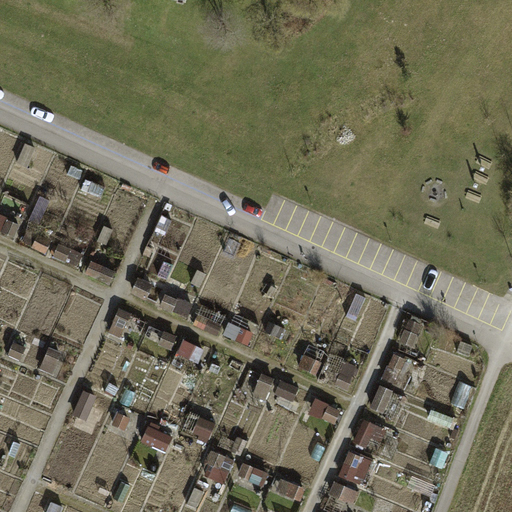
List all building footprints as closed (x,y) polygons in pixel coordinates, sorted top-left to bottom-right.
[(110,194),(85,183),(80,193),(106,204),(110,194)] [(17,192),(5,187),(0,198),(12,203),(17,192)] [(20,225),(0,216),(0,234),(13,240),(20,225)] [(167,226),(159,223),(154,234),(162,238),(167,226)] [(49,240),(26,230),(19,245),(43,255),(49,240)] [(81,256),(57,245),(51,259),(75,270),(81,256)] [(114,275),(88,264),(83,276),(108,288),(114,275)] [(284,278),(276,275),(272,285),(279,288),(284,278)] [(142,302),(149,286),(137,280),(130,297),(142,302)] [(177,304),(162,297),(157,307),(173,314),(177,304)] [(386,312),(377,308),(372,318),(381,322),(386,312)] [(129,317),(118,312),(107,336),(118,341),(129,317)] [(221,329),(196,318),(191,327),(217,338),(221,329)] [(425,325),(411,318),(400,343),(414,349),(425,325)] [(285,332),(268,325),(263,336),(280,344),(285,332)] [(179,340),(149,327),(143,340),(173,353),(179,340)] [(26,348),(13,342),(7,356),(20,362),(26,348)] [(204,354),(182,344),(177,355),(199,365),(204,354)] [(473,350),(459,345),(455,356),(468,361),(473,350)] [(326,356),(306,348),(301,359),(321,368),(326,356)] [(61,356),(48,350),(39,370),(53,376),(61,356)] [(417,366),(394,355),(383,382),(405,392),(417,366)] [(359,371),(347,365),(339,382),(352,388),(359,371)] [(273,382),(260,376),(250,399),(263,404),(273,382)] [(299,392),(280,383),(275,395),(294,404),(299,392)] [(470,390),(460,386),(452,406),(462,410),(470,390)] [(137,393),(127,388),(124,394),(135,399),(137,393)] [(392,394),(379,389),(370,411),(382,416),(392,394)] [(88,410),(77,405),(72,417),(83,422),(88,410)] [(338,415),(327,410),(321,423),(333,428),(338,415)] [(127,419),(115,414),(110,426),(121,431),(127,419)] [(453,422),(432,414),(430,419),(451,427),(453,422)] [(216,424),(199,416),(190,436),(207,444),(216,424)] [(384,434),(361,424),(351,445),(365,451),(369,442),(379,446),(384,434)] [(159,432),(148,427),(139,446),(164,457),(171,441),(157,435),(159,432)] [(22,446),(16,443),(9,459),(16,462),(22,446)] [(226,456),(212,450),(204,468),(218,474),(226,456)] [(444,457),(434,453),(428,465),(438,470),(444,457)] [(360,462),(347,456),(342,467),(355,473),(360,462)] [(388,469),(381,466),(376,477),(383,480),(388,469)] [(267,478),(242,467),(236,481),(260,492),(267,478)] [(418,484),(406,479),(402,489),(413,494),(418,484)] [(300,492),(280,484),(275,495),(295,503),(300,492)] [(356,497),(335,487),(330,499),(351,508),(356,497)] [(217,511),(223,500),(210,494),(201,511),(217,511)]
